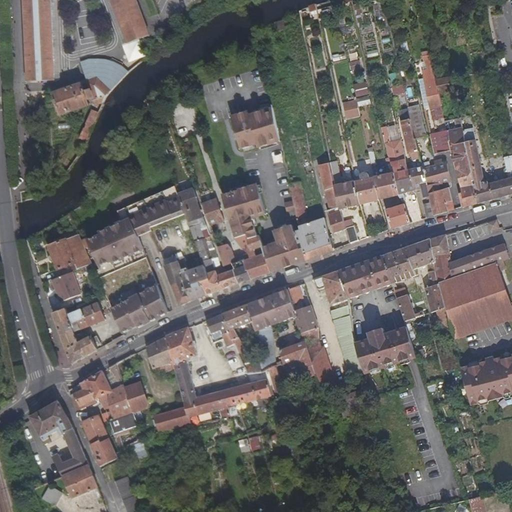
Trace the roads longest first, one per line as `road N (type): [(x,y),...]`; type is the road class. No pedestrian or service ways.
road 1 (tertiary): [(48,392),(178,322),(511,206)]
road 2 (unknown): [(352,257),(406,333),(430,420),(440,477),(414,488)]
road 3 (residential): [(0,152),(7,245),(48,392)]
